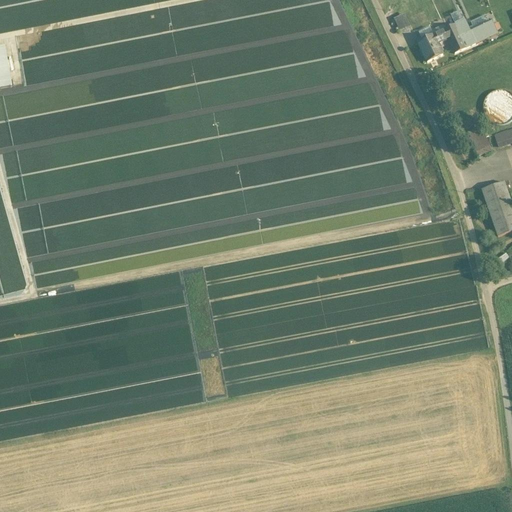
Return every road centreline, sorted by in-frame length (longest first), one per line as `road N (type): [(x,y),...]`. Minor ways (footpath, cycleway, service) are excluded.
road 1 (unclassified): [(374,0),(441,142),(485,287)]
road 2 (unclassified): [(485,287),(511,438)]
